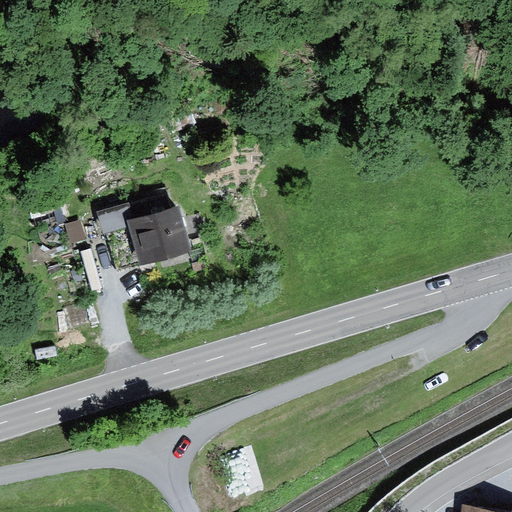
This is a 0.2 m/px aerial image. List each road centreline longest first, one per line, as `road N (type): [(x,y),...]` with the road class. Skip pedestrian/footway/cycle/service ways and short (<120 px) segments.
road 1 (primary): [(511,269),(0,425)]
road 2 (unknown): [(266,344),(222,241),(177,213)]
